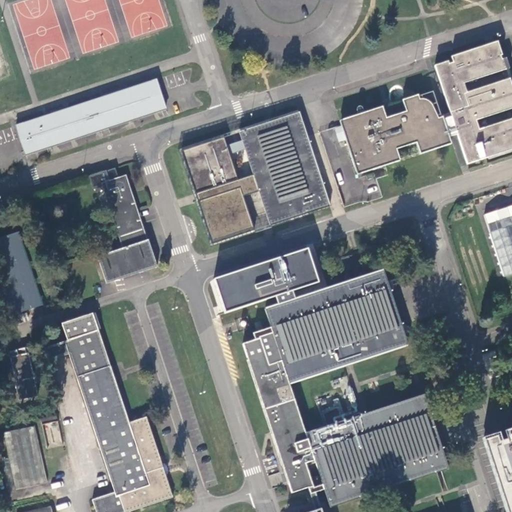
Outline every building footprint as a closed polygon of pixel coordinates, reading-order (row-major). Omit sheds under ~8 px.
[(409,0),(377,0),(380,9),(409,0)] [(497,41),(451,56),(452,59),(498,44),(497,41)] [(442,118),(448,136),(451,135),(456,134),(466,164),(511,149),(511,118),(478,129),(475,120),(511,108),(511,87),(509,79),(466,92),(463,83),(506,69),(503,59),(498,44),(452,59),(453,62),(449,64),(448,60),(435,65),(449,110),(451,116),(442,118)] [(25,155),(167,109),(157,79),(16,125),(25,155)] [(351,156),(356,170),(371,165),(372,169),(385,165),(400,161),(396,149),(417,142),(421,154),(450,143),(448,136),(442,118),(442,116),(438,118),(435,111),(430,102),(428,100),(425,99),(422,99),(419,99),(418,95),(402,100),(405,111),(395,115),(392,116),(389,117),(386,118),(382,106),(340,120),(341,125),(346,139),(351,156)] [(289,222),(297,219),(296,216),(270,225),(255,230),(212,244),(181,152),(224,137),(238,132),(299,112),(298,110),(274,118),(265,121),(238,130),(231,132),(178,150),(193,194),(195,203),(210,248),(264,230),(273,227),(289,222)] [(443,112),(441,113),(442,116),(442,118),(451,116),(449,110),(446,111),(443,112)] [(329,205),(299,112),(238,132),(241,141),(244,150),(253,175),(238,180),(229,155),(226,146),(224,137),(181,152),(212,244),(255,230),(243,197),(258,192),(270,225),(296,216),(297,219),(303,217),(302,214),(329,205)] [(226,146),(229,155),(244,150),(241,141),(226,146)] [(371,165),(356,170),(358,175),(372,169),(371,165)] [(119,177),(116,168),(107,171),(110,180),(102,183),(108,201),(117,229),(121,241),(115,242),(117,249),(98,256),(100,262),(107,283),(150,269),(158,266),(155,257),(152,248),(149,239),(147,237),(142,223),(138,211),(133,193),(132,190),(127,175),(119,177)] [(330,208),(329,205),(302,214),(303,217),(306,216),(330,208)] [(511,205),(508,207),(485,214),(505,276),(511,273),(511,205)] [(112,231),(115,242),(121,241),(117,229),(112,231)] [(0,238),(0,273),(13,314),(16,313),(30,308),(24,290),(7,236),(0,238)] [(353,364),(408,346),(401,325),(387,280),(384,271),(370,276),(347,283),(286,303),(280,305),(265,310),(271,328),(289,385),(346,366),(349,365),(353,364)] [(14,317),(17,325),(29,320),(27,313),(17,316),(14,317)] [(68,340),(99,330),(94,313),(63,323),(68,340)] [(289,385),(271,328),(257,333),(260,339),(256,340),(243,344),(272,431),(286,472),(290,471),(296,491),(309,487),(311,494),(316,492),(324,489),(323,487),(323,484),(314,487),(306,463),(315,460),(305,433),(289,385)] [(114,376),(99,330),(68,340),(44,348),(48,361),(54,359),(69,355),(115,492),(92,500),(96,511),(128,511),(173,497),(165,471),(163,467),(147,417),(130,422),(129,419),(114,376)] [(38,396),(28,348),(9,352),(15,383),(19,400),(38,396)] [(495,351),(483,354),(491,382),(503,378),(495,351)] [(51,370),(45,372),(49,385),(54,383),(51,370)] [(442,470),(448,468),(442,450),(437,433),(433,423),(429,411),(424,395),(370,413),(366,414),(362,415),(305,433),(315,460),(323,484),(323,487),(324,489),(330,508),(387,489),(437,472),(442,470)] [(41,419),(42,425),(57,422),(56,416),(41,419)] [(41,425),(53,482),(70,478),(58,421),(57,422),(42,425),(41,425)] [(35,426),(3,432),(8,458),(1,459),(8,491),(47,483),(35,426)] [(511,511),(511,428),(507,430),(504,431),(506,439),(501,441),(499,433),(490,436),(482,438),(494,477),(505,508),(505,511),(511,511)] [(290,471),(286,472),(287,477),(289,483),(292,492),(296,491),(290,471)] [(316,492),(311,494),(314,505),(316,510),(319,510),(321,509),(320,505),(316,492)]
